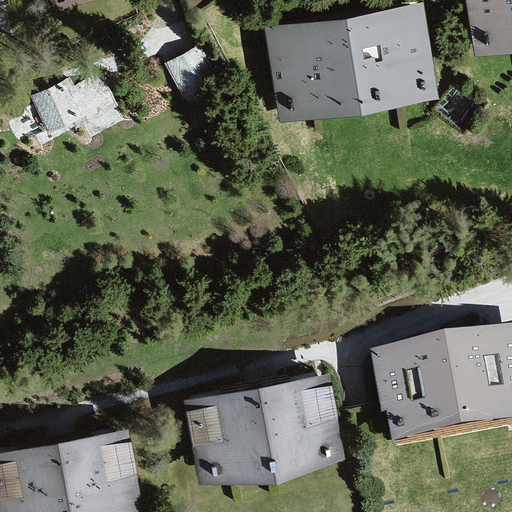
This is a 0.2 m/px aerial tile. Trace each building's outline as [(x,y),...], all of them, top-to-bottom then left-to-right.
[(511,0),(459,0),(468,59),(511,52),(511,0)] [(423,3),(255,29),(270,127),(438,102),(423,3)] [(199,48),(161,65),(179,105),(217,89),(199,48)] [(100,66),(21,105),(37,137),(83,115),(93,136),(126,119),(100,66)] [(511,336),(373,359),(387,452),(511,432),(511,336)] [(325,372),(178,398),(193,485),(340,459),(325,372)] [(136,511),(120,426),(0,448),(0,511),(136,511)]
